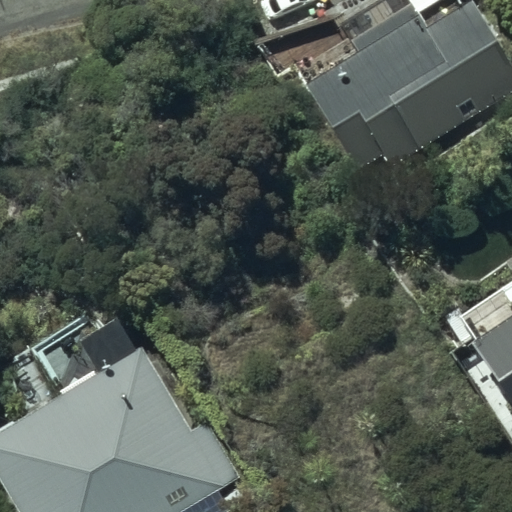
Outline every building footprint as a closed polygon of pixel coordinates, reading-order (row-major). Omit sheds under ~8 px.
[(511,67),(468,0),(370,0),(332,24),(349,50),(294,85),(359,187),(511,88),(511,67)] [(307,450),(302,453),(309,465),(291,477),(313,511),(446,511),(511,469),(511,463),(376,257),(306,304),(352,370),(325,388),(345,418),(304,445),(307,450)] [(511,273),(445,320),(511,414),(511,273)] [(92,365),(0,418),(0,473),(22,511),(166,511),(238,470),(204,413),(188,422),(136,335),(131,338),(113,306),(72,330),(92,365)] [(511,511),(511,500),(488,511),(511,511)]
